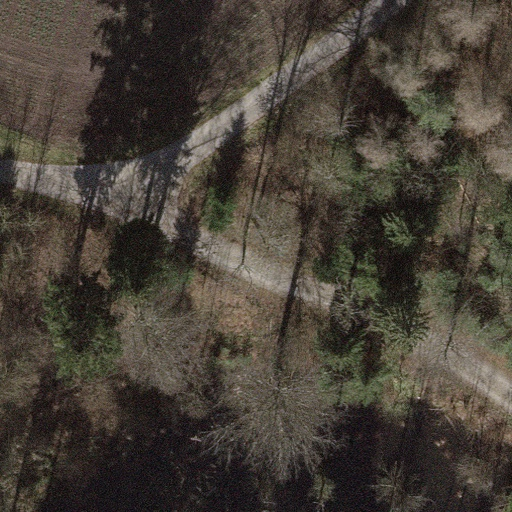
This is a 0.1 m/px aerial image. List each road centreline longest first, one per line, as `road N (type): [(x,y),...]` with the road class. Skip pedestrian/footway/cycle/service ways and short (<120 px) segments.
road 1 (track): [(394,0),(118,201),(0,167)]
road 2 (track): [(118,201),(426,337),(511,402)]
